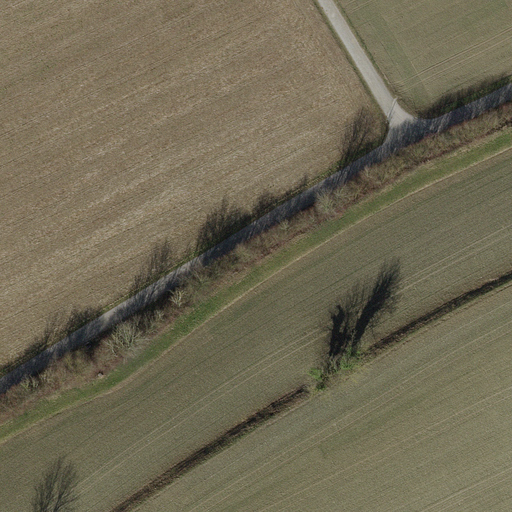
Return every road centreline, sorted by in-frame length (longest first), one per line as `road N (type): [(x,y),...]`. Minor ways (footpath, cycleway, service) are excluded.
road 1 (residential): [(0,388),(409,139),(511,92)]
road 2 (track): [(325,0),(409,139)]
